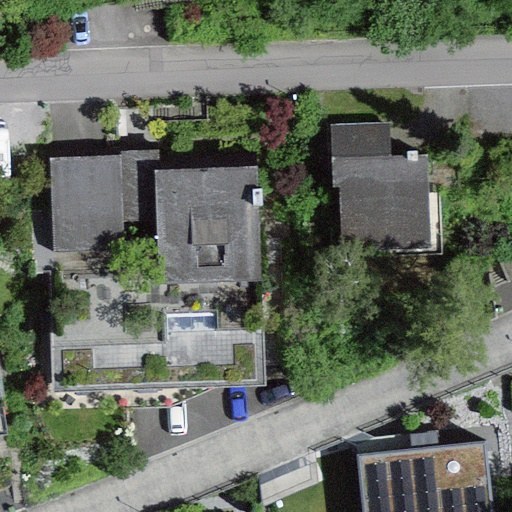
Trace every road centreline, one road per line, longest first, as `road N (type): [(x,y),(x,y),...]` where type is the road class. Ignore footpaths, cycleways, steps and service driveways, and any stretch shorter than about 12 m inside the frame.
road 1 (residential): [(0,83),(511,73)]
road 2 (residential): [(511,344),(83,511)]
